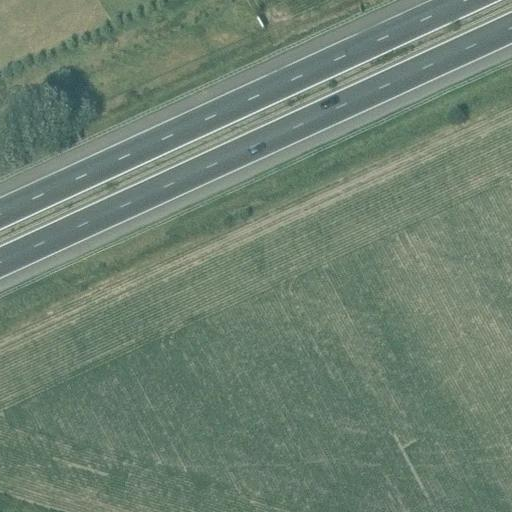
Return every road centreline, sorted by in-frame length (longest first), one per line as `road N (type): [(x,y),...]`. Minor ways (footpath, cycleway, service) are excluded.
road 1 (motorway): [(0,263),(511,28)]
road 2 (motorway): [(465,0),(0,213)]
